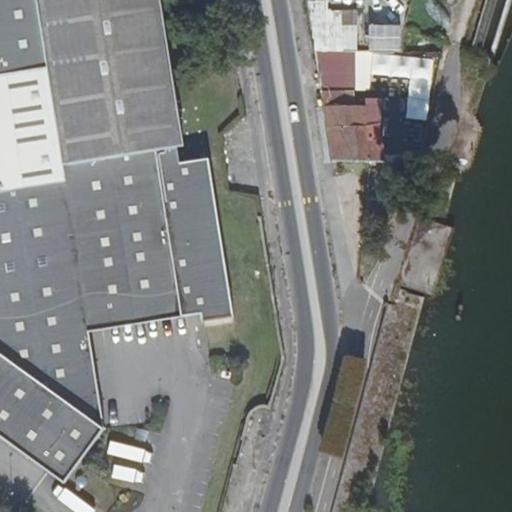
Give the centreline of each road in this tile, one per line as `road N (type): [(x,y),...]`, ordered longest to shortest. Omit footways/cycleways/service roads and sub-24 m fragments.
road 1 (secondary): [(263,0),(310,273)]
road 2 (secondary): [(284,511),(318,340),(310,273)]
